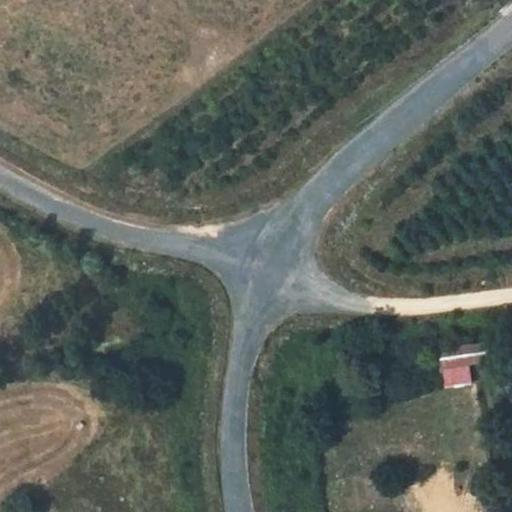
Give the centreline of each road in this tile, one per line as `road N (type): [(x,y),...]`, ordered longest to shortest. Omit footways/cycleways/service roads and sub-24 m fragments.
road 1 (unclassified): [(258,267),(334,175),(511,21)]
road 2 (unclassified): [(0,176),(87,222),(258,267)]
road 3 (residential): [(511,303),(391,312),(258,267)]
road 4 (unclassified): [(239,511),(232,401),(258,267)]
